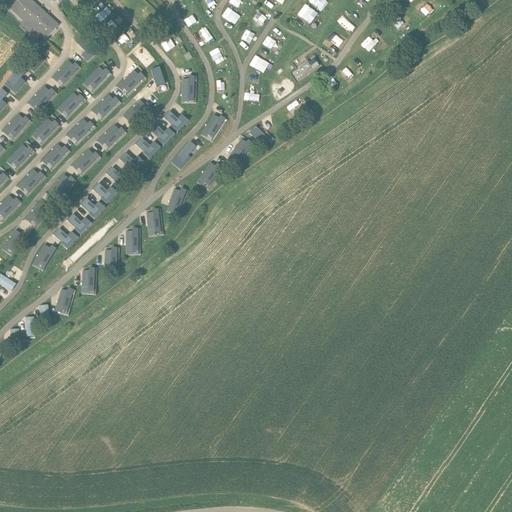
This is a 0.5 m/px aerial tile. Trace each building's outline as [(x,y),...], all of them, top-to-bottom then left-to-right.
[(19,26),(30,35),(34,31),(45,40),(58,26),(29,0),(19,0),(11,9),(24,21),(19,26)] [(303,4),(296,15),(305,21),(312,10),(303,4)] [(341,24),(350,18),(345,10),(337,15),(341,24)] [(400,29),(411,21),(405,13),(395,21),(400,29)] [(338,33),(330,37),(334,46),(342,42),(338,33)] [(95,51),(91,47),(90,48),(82,39),(77,45),(85,53),(86,52),(89,56),(95,51)] [(26,61),(32,66),(40,57),(45,51),(39,45),(26,61)] [(346,58),(342,67),(351,71),(354,61),(346,58)] [(315,59),(293,73),(298,80),(319,65),(315,59)] [(54,77),(63,86),(73,75),(64,66),(54,77)] [(8,82),(14,87),(26,71),(20,67),(8,82)] [(101,74),(103,72),(98,68),(87,80),(91,84),(89,86),(93,90),(105,78),(101,74)] [(156,88),(165,85),(159,68),(151,70),(156,88)] [(123,89),(127,94),(140,82),(136,78),(138,76),(133,71),(121,83),(125,87),(123,89)] [(335,75),(328,78),(332,87),(339,85),(335,75)] [(181,97),(187,97),(187,100),(193,100),(194,83),(188,83),(188,80),(182,80),(181,97)] [(27,104),(36,112),(46,101),(37,93),(27,104)] [(61,106),(65,110),(63,112),(67,116),(79,104),(75,100),(77,98),(72,93),(61,106)] [(98,114),(102,118),(115,106),(111,102),(113,100),(109,96),(96,108),(100,112),(98,114)] [(138,102),(127,112),(136,122),(147,111),(138,102)] [(172,126),(176,129),(182,124),(178,120),(169,112),(164,117),(172,126)] [(204,129),(209,133),(207,135),(212,139),(222,124),(217,121),(219,119),(213,115),(204,129)] [(5,126),(14,136),(25,125),(15,116),(5,126)] [(37,138),(42,142),(53,130),(49,126),(51,124),(47,120),(35,132),(39,136),(37,138)] [(72,138),(77,142),(89,130),(85,126),(87,124),(83,120),(71,132),(75,136),(72,138)] [(159,139),(163,143),(168,137),(164,134),(155,125),(150,131),(159,139)] [(104,144),(108,149),(120,137),(116,133),(118,131),(114,126),(102,138),(106,142),(104,144)] [(262,146),(268,140),(255,127),(249,133),(262,146)] [(144,152),(148,156),(154,151),(150,147),(141,139),(136,144),(144,152)] [(231,154),(236,157),(234,160),(239,163),(249,149),(244,146),(246,143),(241,140),(231,154)] [(176,157),(182,163),(188,156),(196,148),(189,142),(176,157)] [(48,164),(53,168),(64,155),(60,151),(62,149),(57,145),(46,158),(50,161),(48,164)] [(10,158),(14,162),(12,164),(16,168),(28,156),(24,152),(26,150),(22,146),(10,158)] [(78,168),(82,173),(95,161),(91,157),(93,155),(89,151),(76,162),(80,166),(78,168)] [(128,167),(132,171),(138,165),(133,161),(125,153),(120,159),(128,167)] [(213,169),(215,167),(210,163),(200,177),(205,180),(203,183),(208,186),(218,172),(213,169)] [(115,181),(119,185),(124,180),(120,176),(112,168),(107,173),(115,181)] [(23,189),(28,193),(40,181),(35,177),(37,175),(33,171),(21,183),(25,187),(23,189)] [(55,194),(60,198),(71,185),(67,181),(68,179),(64,175),(53,188),(57,192),(55,194)] [(101,197),(105,201),(111,196),(107,192),(98,184),(93,189),(101,197)] [(168,205),(173,207),(172,210),(178,212),(184,196),(179,194),(180,191),(174,189),(168,205)] [(0,203),(0,208),(8,216),(18,205),(8,195),(0,203)] [(89,213),(93,216),(98,211),(94,207),(86,199),(80,204),(89,213)] [(31,221),(36,225),(47,212),(43,209),(45,207),(40,202),(29,215),(33,219),(31,221)] [(153,216),(153,213),(146,214),(148,231),(154,230),(154,233),(160,232),(159,215),(153,216)] [(75,228),(79,232),(85,227),(81,223),(72,215),(67,220),(75,228)] [(62,243),(66,246),(71,241),(67,237),(58,229),(53,234),(62,243)] [(10,248),(8,250),(13,254),(23,240),(18,237),(20,234),(15,231),(5,245),(10,248)] [(132,235),(132,232),(126,232),(126,249),(132,249),(131,252),(138,252),(138,235),(132,235)] [(49,250),(51,247),(44,243),(35,260),(40,263),(39,265),(44,269),(54,253),(49,250)] [(105,251),(104,268),(110,268),(110,271),(116,272),(116,254),(111,254),(111,251),(105,251)] [(82,271),(81,288),(87,289),(87,292),(93,292),(94,275),(88,274),(88,272),(82,271)] [(0,284),(7,289),(12,282),(0,274),(0,284)] [(61,290),(57,306),(62,308),(61,311),(67,312),(72,296),(67,294),(67,292),(61,290)] [(39,307),(41,321),(49,320),(48,306),(39,307)] [(25,319),(26,333),(34,332),(33,318),(25,319)] [(10,331),(11,344),(19,344),(19,330),(10,331)]
